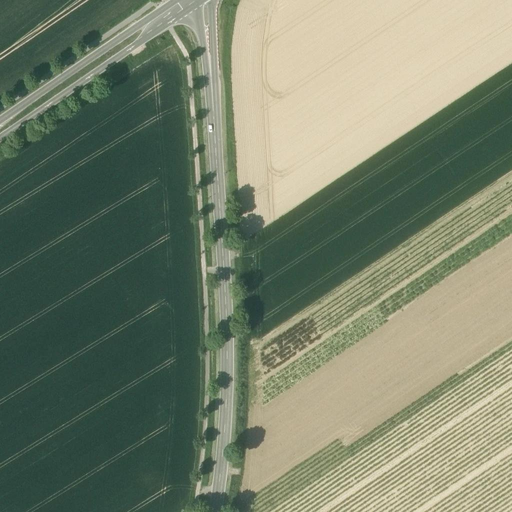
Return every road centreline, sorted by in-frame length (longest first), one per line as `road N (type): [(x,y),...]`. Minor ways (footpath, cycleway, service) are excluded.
road 1 (secondary): [(214,511),(226,337),(203,0)]
road 2 (secondary): [(0,129),(189,0)]
